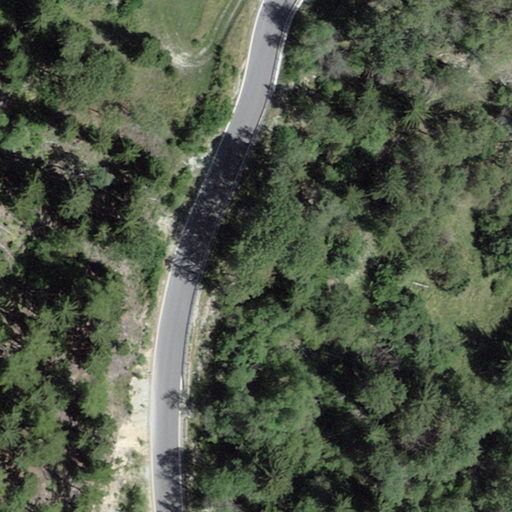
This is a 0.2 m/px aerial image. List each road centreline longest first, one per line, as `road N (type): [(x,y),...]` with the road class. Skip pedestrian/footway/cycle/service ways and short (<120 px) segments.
road 1 (tertiary): [(171,511),(165,423),(178,293),(277,0)]
road 2 (track): [(236,0),(213,45),(186,59),(164,37),(153,0)]
